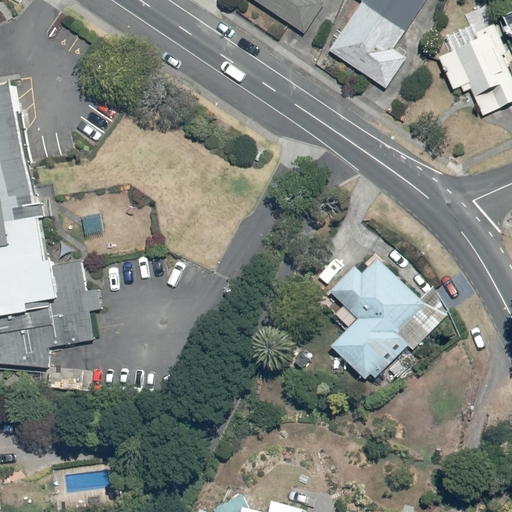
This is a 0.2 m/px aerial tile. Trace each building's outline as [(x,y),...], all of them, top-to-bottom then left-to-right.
[(253,0),(307,34),(326,3),(321,0),(253,0)] [(365,0),(333,52),(391,89),(411,58),(397,49),(427,0),(365,0)] [(481,39),(442,57),(456,93),(464,89),(467,95),(475,92),(486,118),(505,110),(498,91),(505,88),(511,105),(511,62),(509,55),(511,54),(506,41),(498,45),(496,39),(503,35),(498,23),(478,31),(481,39)] [(37,345),(86,337),(68,257),(27,261),(0,101),(0,360),(37,356),(37,345)] [(359,264),(335,292),(361,317),(335,346),(372,380),(440,312),(376,252),(369,260),(374,265),(367,272),(359,264)] [(273,511),(268,511),(249,508),(247,511),(311,511),(313,508),(276,499),(273,511)]
